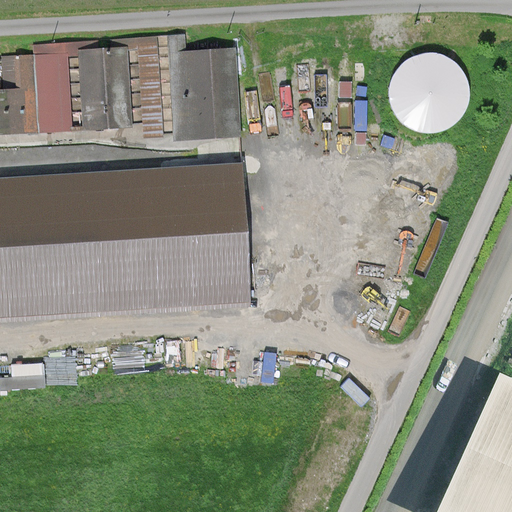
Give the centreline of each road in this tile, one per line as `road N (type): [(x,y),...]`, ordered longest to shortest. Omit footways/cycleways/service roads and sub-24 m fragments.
road 1 (residential): [(0,27),(511,5)]
road 2 (residential): [(350,511),(511,154)]
